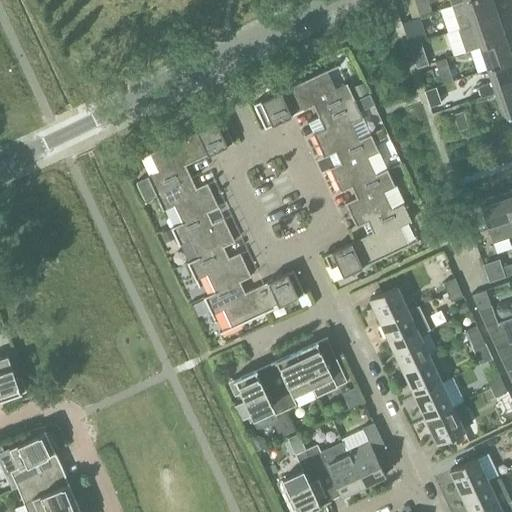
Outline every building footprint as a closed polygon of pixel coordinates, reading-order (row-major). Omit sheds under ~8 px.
[(427,0),(413,0),(419,17),(432,13),(427,0)] [(496,16),(490,0),(468,0),(451,6),(459,30),(496,16)] [(466,53),(479,48),(504,39),(496,16),(459,30),(466,53)] [(408,47),(420,43),(423,42),(418,28),(404,33),(408,47)] [(511,62),(504,39),(479,48),(486,71),(511,62)] [(426,60),(420,43),(408,47),(416,69),(427,65),(426,60)] [(480,98),(494,94),(511,87),(511,62),(486,71),(490,82),(476,87),(480,98)] [(437,69),(442,85),(452,82),(447,66),(437,69)] [(318,118),(354,101),(346,83),(334,89),(325,70),(290,87),(301,111),(312,106),(318,118)] [(301,111),(290,87),(272,95),(268,94),(266,98),(253,105),(264,129),(301,111)] [(511,113),(511,87),(494,94),(502,117),(511,113)] [(429,109),(441,104),(435,88),(424,92),(423,92),(429,109)] [(354,101),(318,118),(323,129),(312,134),(323,158),(334,153),(358,140),(350,123),(362,117),(354,101)] [(462,112),(453,115),(458,131),(468,128),(462,112)] [(184,136),(196,161),(233,143),(221,119),(207,125),(203,124),(202,128),(184,136)] [(370,135),(358,140),(334,153),(339,164),(328,169),(339,193),(350,188),(374,175),(366,158),(378,152),(370,135)] [(196,161),(184,136),(149,153),(157,172),(146,177),(154,194),(189,177),(184,166),(196,161)] [(374,175),(350,188),(355,198),(344,204),(355,228),(367,222),(390,210),(382,193),(394,187),(386,169),(374,175)] [(201,172),(189,177),(154,194),(162,211),(173,205),(181,223),(206,213),(217,207),(206,183),(195,189),(190,178),(201,172)] [(511,190),(502,194),(511,224),(511,190)] [(486,228),(488,227),(493,242),(505,239),(511,236),(511,224),(502,194),(478,202),(486,228)] [(402,204),(390,210),(367,222),(371,233),(360,238),(372,262),(407,246),(399,227),(410,222),(402,204)] [(206,213),(181,223),(170,228),(178,246),(190,240),(198,257),(223,247),(234,242),(222,218),(211,223),(206,213)] [(354,270),(372,262),(360,238),(323,256),(334,280),(348,273),(353,275),(354,270)] [(223,247),(198,257),(186,263),(194,280),(206,275),(214,292),(239,282),(250,277),(239,253),(228,258),(223,247)] [(511,274),(511,263),(500,268),(503,278),(511,274)] [(255,288),(266,312),(284,303),(288,305),(290,301),(304,294),(292,270),(255,288)] [(446,293),(458,287),(453,278),(442,284),(446,293)] [(231,328),(266,312),(255,288),(244,293),(239,282),(214,292),(202,298),(211,315),(222,310),(231,328)] [(379,323),(407,310),(395,286),(368,299),(379,323)] [(462,297),(458,287),(446,293),(450,302),(462,297)] [(208,312),(202,301),(192,306),(197,317),(208,312)] [(511,304),(508,301),(497,305),(495,314),(501,319),(511,315),(511,304)] [(407,310),(379,323),(390,348),(418,335),(429,329),(418,305),(407,310)] [(490,306),(489,306),(478,310),(477,310),(484,326),(496,322),(490,306)] [(475,326),(464,331),(457,335),(461,343),(468,340),(480,335),(475,326)] [(503,328),(488,333),(488,334),(496,351),(508,345),(503,328)] [(390,348),(402,372),(429,359),(418,335),(390,348)] [(480,335),(468,340),(472,350),(484,345),(480,335)] [(325,337),(315,342),(295,351),(311,388),(316,397),(336,388),(335,387),(346,382),(325,337)] [(496,351),(503,365),(511,362),(511,349),(510,344),(508,345),(496,351)] [(311,388),(295,351),(294,350),(293,351),(294,352),(263,366),(284,411),(295,405),(291,397),(311,388)] [(0,400),(18,394),(18,395),(19,395),(19,394),(24,392),(20,378),(14,380),(6,356),(0,357),(0,400)] [(402,372),(409,388),(413,396),(414,395),(441,383),(429,359),(402,372)] [(284,411),(263,366),(234,380),(234,378),(232,379),(233,380),(228,383),(234,396),(239,393),(255,427),(261,428),(267,427),(272,423),(276,418),(274,415),(284,411)] [(486,379),(490,389),(502,383),(497,374),(486,379)] [(441,383),(414,395),(413,396),(424,420),(452,407),(441,383)] [(506,392),(502,383),(490,389),(494,398),(506,392)] [(424,420),(432,436),(435,444),(463,431),(452,407),(424,420)] [(383,475),(374,455),(385,449),(372,422),(361,428),(366,440),(353,446),(355,450),(346,454),(362,487),(385,476),(385,475),(383,475)] [(16,487),(56,470),(61,468),(45,432),(46,432),(45,431),(44,431),(42,426),(28,431),(31,438),(0,452),(0,464),(5,474),(9,472),(16,487)] [(338,496),(339,497),(362,487),(346,454),(341,442),(320,452),(316,444),(305,449),(319,480),(330,475),(340,495),(338,496)] [(307,511),(319,507),(309,485),(319,480),(305,449),(294,454),(302,471),(276,483),(287,506),(289,511),(307,511)] [(448,471),(459,494),(487,481),(476,458),(448,471)] [(56,511),(77,504),(77,503),(76,504),(61,468),(56,470),(16,487),(23,503),(26,511),(56,511)] [(459,494),(467,511),(485,511),(498,506),(487,481),(459,494)] [(485,511),(511,511),(511,504),(510,501),(499,507),(498,506),(485,511)]
